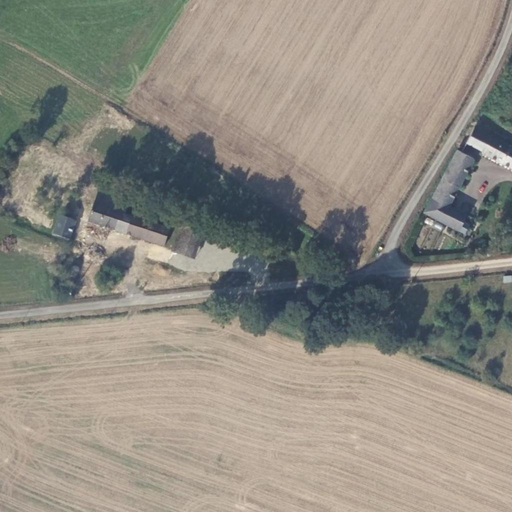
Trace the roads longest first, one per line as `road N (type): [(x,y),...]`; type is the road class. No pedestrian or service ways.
road 1 (unclassified): [(0,317),(380,273)]
road 2 (unclassified): [(511,18),(380,273)]
road 3 (unclassified): [(380,273),(511,262)]
